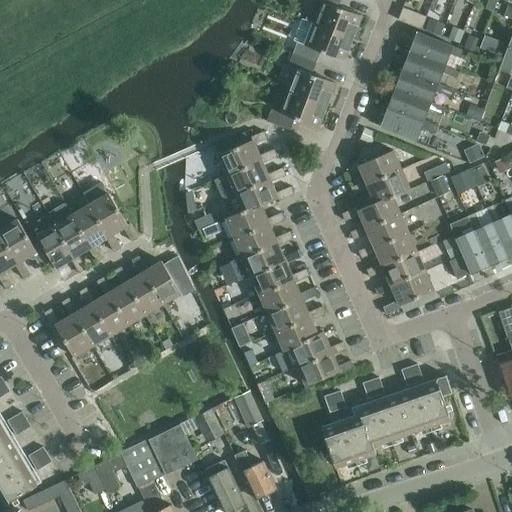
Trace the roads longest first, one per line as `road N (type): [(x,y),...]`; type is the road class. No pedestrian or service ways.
road 1 (residential): [(451,315),(397,334),(373,324),(318,204),(386,12),(381,0)]
road 2 (tertiary): [(326,511),(502,459)]
road 3 (residential): [(86,454),(5,320)]
road 4 (residential): [(502,459),(451,315)]
